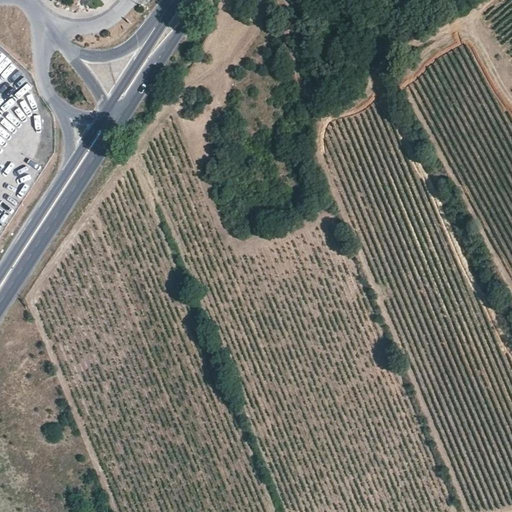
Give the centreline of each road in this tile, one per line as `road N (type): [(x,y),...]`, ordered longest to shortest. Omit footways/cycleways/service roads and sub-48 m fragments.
road 1 (primary): [(0,312),(114,135)]
road 2 (primary): [(73,159),(0,274)]
road 3 (primary): [(133,107),(203,0)]
